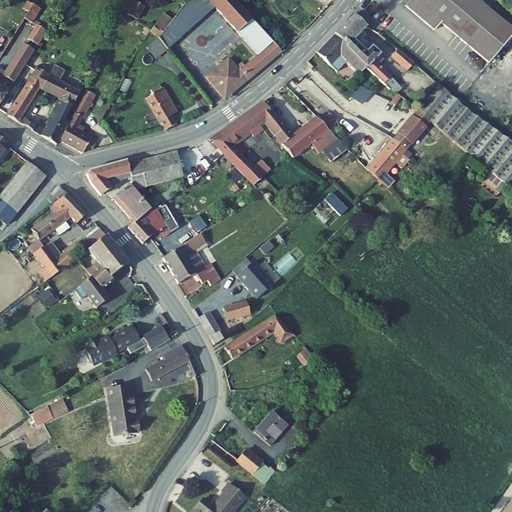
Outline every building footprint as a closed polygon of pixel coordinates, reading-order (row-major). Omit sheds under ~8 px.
[(135,0),(128,13),(138,18),(146,4),(137,0),(135,0)] [(210,2),(207,0),(190,0),(168,31),(179,39),(169,52),(169,53),(171,56),(210,2)] [(253,20),(235,0),(207,0),(210,2),(238,35),(253,20)] [(511,34),(511,29),(476,0),(409,0),(405,5),(434,30),(440,22),(488,64),(511,34)] [(34,7),(29,5),(24,13),(29,16),(34,7)] [(40,9),(35,6),(34,7),(29,16),(28,17),(26,20),(33,25),(40,14),(38,12),(40,9)] [(160,35),(170,15),(162,11),(152,31),(160,35)] [(26,20),(28,17),(20,13),(13,24),(21,28),(26,20)] [(368,29),(355,15),(336,34),(349,48),(349,49),(367,67),(372,72),(370,73),(391,92),(398,85),(378,67),(384,61),(359,37),(368,29)] [(283,53),(253,20),(238,35),(259,58),(242,74),(229,60),(224,65),(236,79),(241,75),(248,84),(283,53)] [(48,34),(39,29),(30,42),(39,48),(48,34)] [(179,39),(168,31),(161,42),(169,52),(179,39)] [(372,72),(367,67),(349,49),(335,35),(317,53),(337,73),(346,64),(352,70),(366,83),(373,75),(370,73),(372,72)] [(160,60),(169,53),(169,52),(161,42),(160,41),(152,48),(160,60)] [(0,109),(10,94),(2,89),(7,79),(16,85),(36,53),(26,47),(9,75),(2,71),(0,71),(0,109)] [(415,66),(399,51),(392,58),(408,73),(415,66)] [(346,64),(337,73),(343,79),(352,70),(346,64)] [(236,79),(224,65),(211,77),(222,90),(220,92),(228,103),(248,84),(241,75),(236,79)] [(57,69),(51,79),(61,84),(66,74),(57,69)] [(51,79),(39,72),(34,79),(45,86),(47,87),(51,79)] [(222,90),(211,77),(207,80),(228,103),(220,92),(222,90)] [(61,84),(51,79),(47,87),(44,92),(61,101),(44,134),(42,133),(43,130),(25,119),(45,86),(34,79),(10,118),(59,147),(71,124),(66,121),(80,95),(61,84)] [(360,85),(353,98),(364,104),(372,91),(360,85)] [(403,91),(398,85),(391,92),(397,97),(403,91)] [(161,87),(151,93),(153,97),(145,101),(164,132),(176,125),(171,117),(176,114),(161,87)] [(98,99),(88,94),(79,110),(86,113),(83,118),(86,119),(98,99)] [(271,113),(264,104),(226,130),(240,145),(255,136),(255,134),(264,128),(259,122),(271,113)] [(86,113),(79,110),(62,144),(85,156),(91,147),(97,151),(101,144),(86,136),(89,131),(81,127),(86,119),(83,118),(86,113)] [(324,131),(326,129),(316,118),(295,137),(273,112),(271,113),(294,138),(315,121),(324,131)] [(271,113),(259,122),(264,128),(274,140),(292,160),(309,145),(317,154),(320,152),(330,163),(344,152),(324,131),(315,121),(294,138),(271,113)] [(400,158),(417,139),(404,128),(391,144),(402,154),(399,158),(400,158)] [(324,131),(344,152),(347,150),(326,129),(324,131)] [(233,150),(240,145),(226,130),(219,135),(233,150)] [(489,174),(511,193),(511,145),(491,130),(468,157),(489,174)] [(233,150),(219,135),(211,141),(259,190),(266,183),(233,150)] [(0,163),(11,150),(0,140),(0,163)] [(402,154),(391,144),(381,155),(393,165),(400,158),(399,158),(402,154)] [(91,187),(102,199),(112,190),(107,185),(130,178),(134,194),(183,180),(176,154),(128,168),(127,164),(89,174),(87,177),(91,187)] [(393,165),(381,155),(366,171),(378,182),(393,165)] [(0,203),(0,219),(3,222),(10,228),(48,180),(30,165),(0,203)] [(501,185),(489,174),(482,183),(494,193),(501,185)] [(129,188),(127,190),(149,215),(152,214),(134,194),(129,188)] [(68,197),(61,190),(51,202),(56,207),(68,197)] [(115,200),(135,225),(140,220),(149,215),(127,190),(115,200)] [(350,209),(334,193),(327,200),(342,216),(350,209)] [(88,219),(68,197),(56,207),(52,210),(55,214),(27,236),(35,246),(71,220),(77,227),(88,219)] [(164,206),(152,214),(157,212),(170,229),(177,222),(164,206)] [(135,225),(130,229),(144,246),(160,233),(163,237),(171,230),(170,229),(157,212),(152,214),(149,215),(140,220),(135,225)] [(200,215),(191,220),(197,230),(206,225),(200,215)] [(202,237),(164,261),(179,287),(197,276),(204,286),(209,283),(213,289),(223,283),(211,266),(206,269),(197,253),(208,246),(202,237)] [(121,256),(106,239),(90,251),(100,265),(87,276),(91,281),(121,256)] [(54,244),(47,249),(58,262),(64,257),(54,244)] [(58,262),(47,249),(36,257),(46,270),(41,275),(48,285),(78,261),(84,256),(85,255),(77,246),(64,257),(58,262)] [(84,256),(78,261),(82,266),(88,262),(84,256)] [(130,267),(121,256),(91,281),(92,282),(78,295),(85,304),(90,300),(100,312),(111,303),(104,293),(115,285),(112,281),(130,267)] [(255,265),(238,280),(259,302),(275,287),(255,265)] [(52,295),(44,300),(52,310),(59,305),(52,295)] [(251,302),(229,309),(233,321),(254,315),(251,302)] [(208,311),(198,317),(210,338),(218,334),(220,333),(208,311)] [(274,317),(225,351),(233,362),(272,335),(281,349),(291,342),(274,317)] [(139,339),(131,325),(114,334),(115,336),(109,339),(108,336),(97,341),(89,338),(86,346),(83,348),(82,354),(87,362),(92,364),(126,346),(130,353),(147,344),(150,350),(169,339),(160,326),(139,339)] [(218,334),(210,338),(214,346),(221,341),(218,334)] [(165,364),(143,374),(151,387),(192,365),(183,347),(162,359),(165,364)] [(315,365),(305,353),(296,358),(302,371),(315,365)] [(128,391),(105,395),(112,441),(138,437),(136,426),(133,426),(128,391)] [(63,403),(50,410),(56,421),(70,414),(63,403)] [(50,410),(31,420),(33,422),(41,430),(56,421),(50,410)] [(289,428),(272,415),(255,436),(271,450),(289,428)] [(276,476),(274,474),(270,471),(269,472),(246,453),(236,465),(266,488),(276,476)] [(231,511),(245,496),(227,482),(221,489),(224,491),(213,505),(203,496),(190,511),(231,511)]
